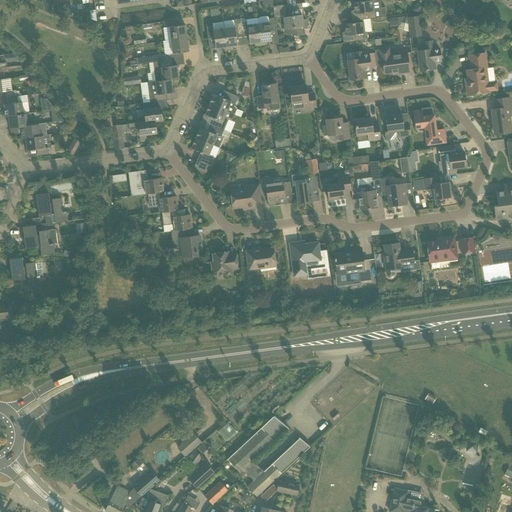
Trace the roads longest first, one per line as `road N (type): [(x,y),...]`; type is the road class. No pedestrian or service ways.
road 1 (residential): [(167,151),(230,231),(329,219),(357,229),(465,214),(485,148),(437,90),(343,101),(308,58)]
road 2 (secondary): [(123,369),(511,317)]
road 3 (residential): [(21,178),(167,151)]
road 4 (secondary): [(123,369),(72,376),(7,413)]
road 5 (secondary): [(16,426),(123,369)]
